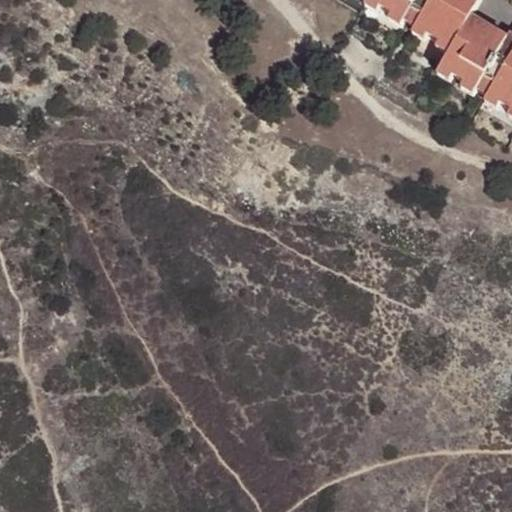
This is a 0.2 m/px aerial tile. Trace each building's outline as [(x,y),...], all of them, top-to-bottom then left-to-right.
[(370,0),(368,4),(380,10),(383,5),(374,0),(370,0)] [(455,47),(471,21),(481,2),(476,0),(374,0),(383,5),(380,10),(406,26),(440,46),(443,40),(455,47)] [(511,45),(471,21),(455,47),(452,52),(443,67),(456,73),(453,78),(478,94),(511,114),(511,45)] [(452,52),(455,47),(443,40),(440,46),(452,52)] [(440,72),(453,78),(456,73),(443,67),(440,72)]
